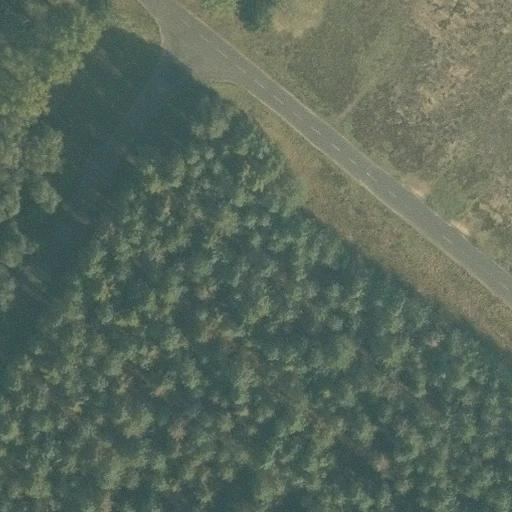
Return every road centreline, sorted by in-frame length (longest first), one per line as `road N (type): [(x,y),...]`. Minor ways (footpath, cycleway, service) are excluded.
road 1 (track): [(198,34),(511,295)]
road 2 (track): [(198,34),(10,302),(0,331)]
